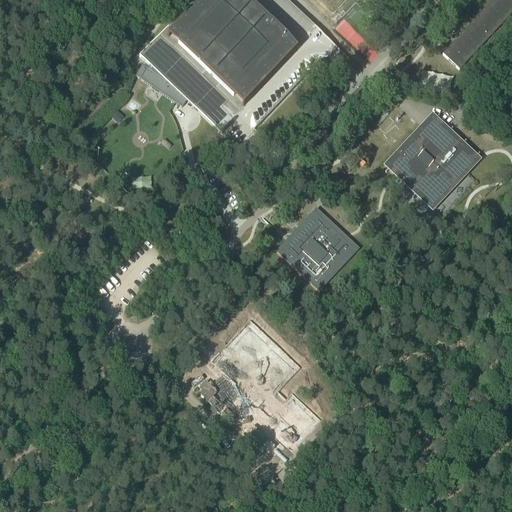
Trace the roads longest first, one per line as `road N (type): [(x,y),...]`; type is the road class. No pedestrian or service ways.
road 1 (unknown): [(300,153),(249,131),(248,115),(312,46),(359,71)]
road 2 (track): [(511,399),(431,511)]
